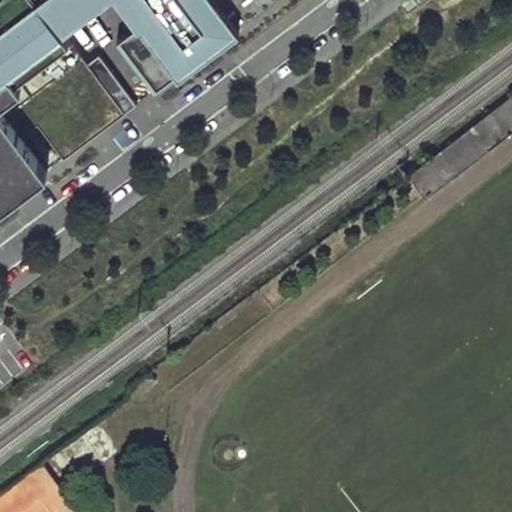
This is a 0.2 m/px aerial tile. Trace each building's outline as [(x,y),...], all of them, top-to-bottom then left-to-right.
[(0,0),(0,205),(48,170),(21,135),(37,123),(64,158),(126,111),(88,62),(61,26),(41,0),(0,0)] [(41,0),(61,26),(95,0),(126,0),(142,21),(118,39),(155,90),(274,0),(41,0)] [(99,53),(88,62),(126,111),(137,103),(99,53)] [(511,92),(407,172),(423,195),(511,128),(511,92)] [(146,387),(155,380),(150,372),(140,379),(146,387)]
